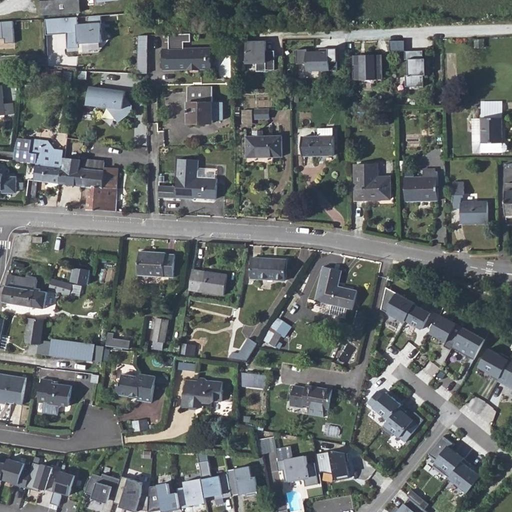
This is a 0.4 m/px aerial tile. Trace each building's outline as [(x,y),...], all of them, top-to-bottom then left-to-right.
[(56,0),(41,1),(42,15),(80,11),(79,0),(56,0)] [(77,17),(44,18),(46,35),(67,33),(67,47),(80,46),(78,42),(102,40),(100,15),(87,16),(88,21),(77,22),(77,17)] [(12,21),(0,21),(0,38),(5,38),(6,42),(14,41),(12,21)] [(186,34),(164,35),(165,43),(186,42),(186,34)] [(134,49),(134,51),(134,73),(139,73),(145,73),(145,51),(145,35),(134,36),(134,49)] [(245,41),(245,63),(255,62),(255,71),(265,71),(265,69),(274,69),(274,50),(265,49),(265,40),(245,41)] [(389,41),(389,51),(405,50),(404,40),(389,41)] [(207,48),(159,50),(159,70),(184,69),(190,63),(196,69),(207,68),(207,48)] [(318,51),(307,51),(307,48),(298,49),(298,63),(304,63),(305,70),(336,70),(336,48),(318,48),(318,51)] [(426,70),(426,58),(423,58),(423,50),(405,50),(405,59),(408,59),(408,74),(405,74),(405,84),(423,84),(423,70),(426,70)] [(353,54),(353,78),(361,78),(361,76),(373,75),(373,77),(381,77),(380,54),(353,54)] [(35,77),(61,78),(61,70),(35,69),(35,77)] [(0,84),(0,114),(14,112),(12,102),(4,103),(2,85),(0,84)] [(121,90),(86,86),(83,103),(103,105),(115,121),(129,110),(129,106),(121,95),(121,90)] [(187,86),(187,122),(212,122),(212,119),(222,119),(222,101),(212,101),(212,86),(187,86)] [(481,102),(480,141),(502,141),(502,102),(481,102)] [(244,123),(253,123),(254,109),(244,109),(244,123)] [(255,109),(255,118),(270,118),(270,110),(255,109)] [(352,112),(353,127),(361,127),(360,112),(352,112)] [(247,135),(247,156),(281,155),(280,135),(247,135)] [(302,136),(302,154),(333,154),(332,135),(302,136)] [(32,162),(61,165),(62,156),(62,153),(63,149),(52,148),(43,137),(30,136),(29,139),(14,137),(12,150),(11,159),(32,162)] [(481,152),(502,151),(505,149),(505,143),(502,141),(480,141),(481,152)] [(61,165),(59,182),(82,184),(83,167),(77,167),(78,155),(62,153),(62,156),(61,165)] [(199,159),(179,158),(178,186),(168,186),(167,197),(196,198),(196,197),(218,198),(218,178),(199,177),(199,159)] [(33,179),(37,179),(59,182),(61,165),(32,162),(31,165),(35,166),(33,179)] [(354,164),(355,199),(372,198),(372,196),(390,195),(389,175),(377,175),(377,163),(354,164)] [(117,171),(102,170),(83,167),(82,184),(88,184),(86,209),(116,211),(117,187),(117,174),(117,171)] [(404,176),(405,200),(437,199),(436,171),(425,171),(425,176),(404,176)] [(0,189),(2,189),(2,192),(14,192),(18,188),(18,180),(14,176),(3,176),(3,173),(0,172),(0,189)] [(27,196),(35,197),(37,179),(33,179),(29,178),(27,196)] [(460,207),(461,222),(487,222),(487,201),(461,201),(461,197),(463,197),(462,181),(452,181),(453,207),(460,207)] [(167,197),(168,186),(158,185),(158,196),(167,197)] [(165,253),(144,252),(139,251),(138,262),(137,275),(140,275),(173,277),(174,255),(165,254),(165,253)] [(251,279),(286,281),(287,260),(252,258),(251,279)] [(72,282),(88,285),(91,271),(75,268),(72,282)] [(318,301),(355,310),(359,292),(340,288),(344,272),(325,268),(318,301)] [(190,290),(224,295),(228,276),(193,270),(190,290)] [(3,301),(44,308),(47,292),(36,290),(38,280),(7,275),(3,301)] [(49,290),(59,293),(62,282),(55,280),(52,279),(49,290)] [(59,293),(69,295),(72,284),(62,282),(59,293)] [(72,293),(80,296),(84,286),(76,283),(72,293)] [(405,321),(406,319),(415,303),(415,302),(387,287),(382,308),(405,321)] [(431,312),(415,303),(406,319),(418,326),(422,328),(431,312)] [(440,315),(431,332),(443,338),(447,341),(445,345),(452,349),(453,347),(464,327),(440,315)] [(277,317),(263,339),(268,343),(276,331),(283,320),(277,317)] [(41,345),(44,320),(29,318),(26,342),(41,345)] [(154,347),(162,349),(163,342),(165,342),(168,320),(157,318),(154,341),(155,341),(154,347)] [(486,339),(464,327),(453,347),(475,359),(486,339)] [(274,347),(281,335),(276,331),(268,343),(274,347)] [(107,345),(131,347),(132,337),(108,335),(107,345)] [(249,338),(240,352),(236,359),(247,360),(257,343),(249,338)] [(50,355),(93,361),(95,345),(52,340),(50,355)] [(501,355),(489,349),(480,367),(489,372),(493,374),(491,376),(499,380),(511,358),(502,353),(501,355)] [(511,356),(511,358),(499,380),(511,387),(511,356)] [(5,401),(11,402),(22,404),(26,376),(0,371),(0,402),(5,403),(5,401)] [(267,375),(241,372),(241,386),(266,388),(267,375)] [(135,375),(121,373),(120,383),(117,383),(115,390),(118,395),(129,396),(129,394),(137,396),(136,400),(150,402),(153,382),(154,376),(139,374),(135,375)] [(168,378),(154,376),(153,382),(167,384),(168,378)] [(71,384),(51,382),(52,380),(40,378),(38,400),(48,402),(51,405),(60,406),(63,404),(69,405),(71,384)] [(196,407),(210,409),(211,404),(221,405),(223,393),(221,391),(222,385),(207,383),(205,380),(198,380),(198,384),(186,382),(185,393),(183,394),(181,410),(195,412),(196,407)] [(303,405),(328,410),(332,390),(307,386),(306,388),(294,385),(291,405),(302,408),(303,405)] [(389,420),(400,407),(402,405),(391,396),(386,392),(384,395),(378,390),(368,403),(389,420)] [(389,420),(382,429),(391,436),(394,432),(406,441),(424,419),(415,412),(410,417),(405,413),(406,411),(400,407),(389,420)] [(144,420),(132,421),(133,431),(145,430),(144,420)] [(455,444),(444,436),(429,454),(437,460),(433,465),(450,478),(464,459),(454,451),(451,449),(455,444)] [(316,453),(317,462),(319,472),(324,471),(335,474),(336,480),(350,477),(347,453),(332,451),(316,453)] [(279,460),(281,470),(286,469),(288,481),(305,478),(307,480),(308,486),(321,483),(319,472),(317,462),(310,463),(309,454),(279,460)] [(272,492),(275,511),(287,511),(280,472),(276,455),(265,457),(271,492),(272,492)] [(8,456),(6,462),(1,478),(27,487),(32,470),(23,468),(25,462),(8,456)] [(464,459),(450,478),(449,478),(468,493),(481,476),(469,467),(471,464),(464,459)] [(55,466),(35,461),(32,470),(27,487),(40,490),(41,488),(55,491),(59,478),(51,476),(55,466)] [(199,463),(202,479),(205,495),(212,494),(213,497),(214,500),(232,497),(232,496),(228,475),(211,478),(208,462),(199,463)] [(227,471),(228,475),(232,496),(243,494),(244,498),(258,495),(255,477),(252,477),(250,466),(227,471)] [(55,491),(52,502),(60,504),(64,493),(72,494),(77,474),(61,470),(59,478),(55,491)] [(88,482),(84,493),(93,495),(92,499),(104,502),(106,494),(115,497),(121,479),(103,474),(102,477),(93,474),(88,482)] [(122,475),(121,479),(115,497),(114,501),(122,503),(121,506),(138,511),(139,509),(150,509),(150,496),(143,495),(144,482),(122,475)] [(181,509),(189,508),(189,507),(197,505),(207,503),(205,495),(202,479),(184,482),(185,488),(177,489),(177,491),(181,507),(181,509)] [(169,482),(150,486),(150,496),(150,509),(150,511),(163,508),(164,511),(181,507),(177,491),(172,492),(169,482)] [(428,511),(411,498),(406,505),(407,506),(404,509),(403,511),(396,506),(391,511),(428,511)]
